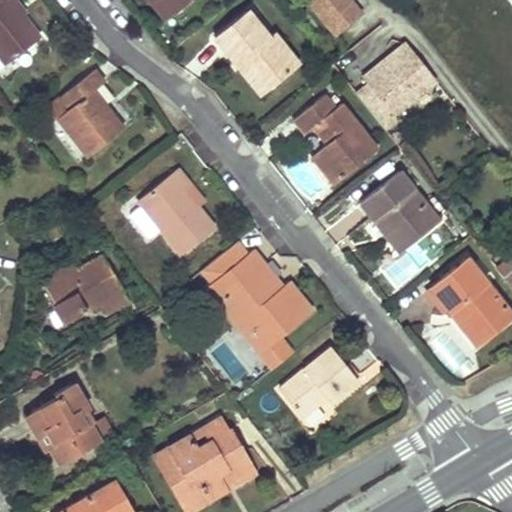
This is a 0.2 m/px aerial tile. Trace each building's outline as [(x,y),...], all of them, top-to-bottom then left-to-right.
[(0,0),(0,67),(10,60),(40,36),(22,14),(10,0),(0,0)] [(26,11),(17,0),(10,0),(22,14),(26,11)] [(163,0),(149,0),(163,17),(172,11),(163,0)] [(163,0),(172,11),(185,0),(163,0)] [(335,34),(348,24),(361,13),(349,0),(309,0),(309,1),(335,34)] [(298,63),(285,47),(273,32),(266,36),(246,10),(213,35),(236,64),(245,57),(268,87),(298,63)] [(364,80),(353,89),(382,126),(394,117),(390,111),(433,77),(403,39),(359,73),(364,80)] [(245,57),(236,64),(259,94),(268,87),(245,57)] [(94,89),(99,85),(104,81),(94,68),(58,96),(41,110),(51,122),(58,116),(88,155),(124,127),(94,89)] [(332,183),(354,166),(376,148),(340,103),(334,107),(323,93),(290,118),(303,133),(312,126),(324,141),(315,149),(308,154),(332,183)] [(312,126),(303,133),(315,149),(324,141),(312,126)] [(181,188),(184,185),(188,183),(176,168),(136,199),(179,255),(213,228),(181,188)] [(403,246),(420,232),(437,219),(398,169),(358,201),(372,218),(378,214),(403,246)] [(378,214),(372,218),(397,250),(403,246),(378,214)] [(289,281),(284,285),(279,289),(273,281),(278,278),(254,248),(248,252),(237,239),(207,264),(218,276),(206,286),(236,323),(243,318),(266,347),(313,310),(289,281)] [(122,289),(110,272),(99,256),(76,269),(70,258),(38,276),(44,288),(64,322),(98,303),(122,289)] [(483,340),(498,329),(511,317),(465,257),(429,285),(449,311),(456,305),(483,340)] [(104,314),(129,299),(122,289),(98,303),(104,314)] [(456,305),(449,311),(476,345),(483,340),(456,305)] [(243,318),(236,323),(259,352),(266,347),(243,318)] [(323,393),(326,398),(330,403),(357,381),(330,347),(279,388),(302,417),(316,406),(313,401),(323,393)] [(88,425),(85,419),(81,414),(90,409),(74,381),(53,393),(55,397),(32,410),(52,443),(45,448),(56,467),(103,439),(93,422),(88,425)] [(22,416),(41,450),(45,448),(52,443),(32,410),(22,416)] [(113,433),(103,416),(93,422),(103,439),(113,433)] [(220,417),(202,427),(190,434),(196,446),(209,439),(204,430),(222,420),(220,417)] [(246,455),(238,442),(230,428),(227,430),(222,420),(204,430),(209,439),(196,446),(190,434),(170,446),(178,460),(162,469),(186,511),(206,499),(200,488),(204,486),(207,490),(222,482),(213,467),(221,462),(224,468),(246,455)] [(178,460),(170,446),(154,455),(162,469),(178,460)] [(226,489),(256,472),(246,455),(224,468),(221,462),(213,467),(222,482),(226,489)] [(134,511),(115,479),(110,482),(106,475),(91,484),(94,491),(57,511),(134,511)]
